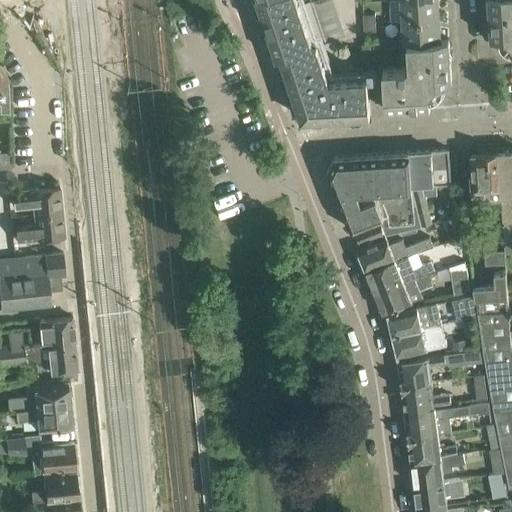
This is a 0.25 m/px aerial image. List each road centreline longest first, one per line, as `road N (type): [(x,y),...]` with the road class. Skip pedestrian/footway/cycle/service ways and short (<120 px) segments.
road 1 (residential): [(392,511),(361,325),(294,159)]
road 2 (residential): [(474,131),(330,139),(294,159)]
road 3 (residential): [(47,172),(41,74),(0,13)]
road 4 (residential): [(77,293),(67,170),(47,172)]
road 5 (residential): [(474,131),(464,0)]
road 6 (residential): [(97,511),(86,390)]
